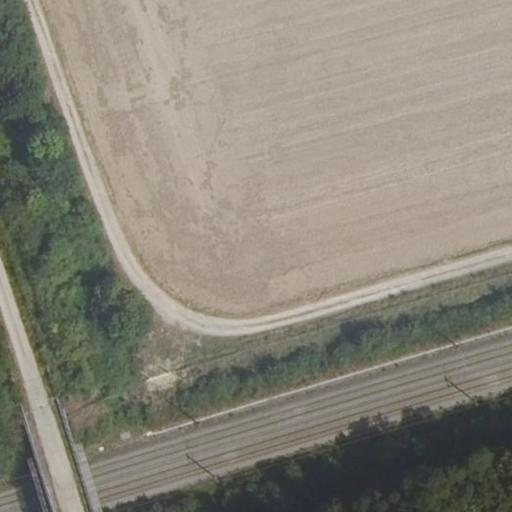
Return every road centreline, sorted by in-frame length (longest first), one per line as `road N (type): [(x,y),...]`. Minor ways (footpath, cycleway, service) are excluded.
road 1 (track): [(511,254),(286,320),(228,331),(188,322),(149,290),(127,254),(33,0)]
road 2 (track): [(0,294),(73,511)]
